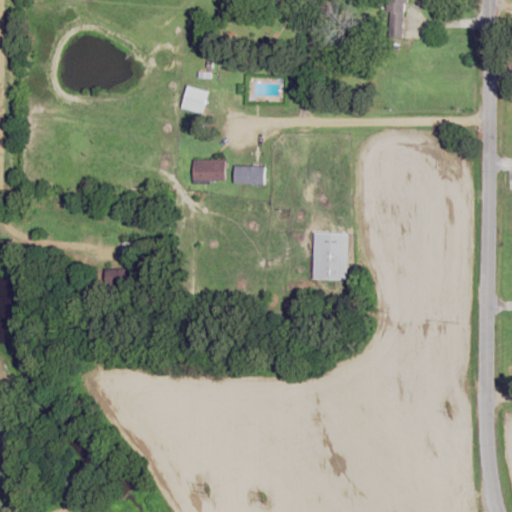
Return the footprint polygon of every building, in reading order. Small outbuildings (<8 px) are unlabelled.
[(388,0),(387,37),(403,37),(404,0),(388,0)] [(194,181),(226,181),(226,159),(194,159),(194,181)] [(266,166),(235,166),(235,183),(266,183),(266,166)] [(315,280),(349,280),(349,232),(315,232),(315,280)] [(134,242),(122,242),(122,255),(134,255),(134,242)]
